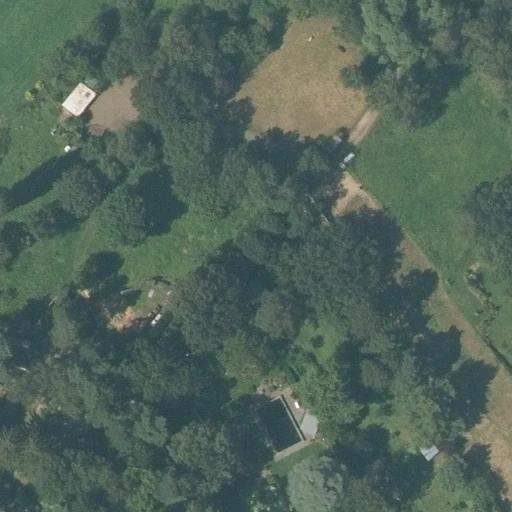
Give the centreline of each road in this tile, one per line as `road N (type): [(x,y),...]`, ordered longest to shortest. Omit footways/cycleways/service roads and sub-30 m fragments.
road 1 (track): [(164,0),(138,53),(153,135),(107,193),(79,258),(82,310),(133,402)]
road 2 (track): [(153,135),(173,123),(272,102),(312,109),(361,140)]
road 3 (residential): [(208,511),(133,402)]
